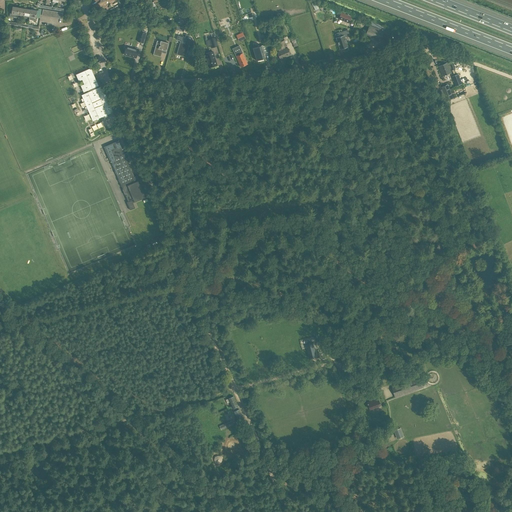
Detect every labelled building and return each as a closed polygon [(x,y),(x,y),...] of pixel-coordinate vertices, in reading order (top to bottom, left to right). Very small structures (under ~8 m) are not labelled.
[(315,10),(319,8),(314,0),(312,0),(310,1),(315,10)] [(18,15),(19,7),(13,6),(12,11),(10,11),(9,16),(13,17),(14,14),(18,15)] [(341,13),(339,19),(349,23),(351,17),(341,13)] [(381,39),(385,30),(370,24),(366,33),(381,39)] [(340,49),(343,48),(344,50),(345,51),(347,50),(348,49),(347,47),(348,47),(347,44),(347,43),(346,38),(345,38),(344,36),(350,34),(348,29),(341,31),(342,35),(336,37),(340,49)] [(144,42),(146,33),(140,31),(138,40),(144,42)] [(242,32),(236,35),(239,41),(245,38),(242,32)] [(264,33),(261,34),(261,35),(261,34),(264,33),(265,38),(262,39),(264,46),(267,45),(269,50),(268,51),(269,51),(264,33)] [(185,38),(178,36),(176,40),(180,41),(177,54),(185,57),(189,46),(193,47),(194,41),(190,40),(191,39),(187,38),(188,35),(186,34),(185,38)] [(215,37),(209,39),(209,40),(211,45),(211,48),(218,46),(215,37)] [(283,50),(282,48),(287,46),(284,40),(276,44),(279,52),(277,53),(280,59),(281,59),(282,61),(284,60),(284,58),(290,55),(287,48),(283,50)] [(160,41),(157,41),(153,55),(161,57),(162,52),(164,53),(165,51),(166,51),(168,43),(160,41)] [(126,47),(124,54),(136,57),(138,50),(126,47)] [(261,47),(253,49),(257,61),(265,59),(261,47)] [(213,52),(205,54),(209,67),(217,65),(213,52)] [(241,67),(247,64),(242,53),(236,56),(241,67)] [(443,76),(450,73),(447,63),(439,66),(443,76)] [(95,87),(98,86),(90,69),(77,75),(79,81),(85,78),(87,83),(81,86),(84,92),(89,89),(90,92),(82,95),(93,120),(112,112),(102,87),(96,89),(95,87)] [(453,76),(456,86),(461,84),(457,75),(453,76)] [(449,86),(443,88),(448,100),(454,98),(449,86)] [(124,154),(120,144),(119,142),(105,147),(109,156),(108,156),(121,185),(128,202),(127,202),(130,210),(135,208),(133,202),(145,197),(138,181),(139,181),(137,175),(134,177),(126,158),(129,157),(127,153),(124,154)] [(305,345),(309,358),(309,357),(316,355),(316,356),(313,343),(306,345),(305,345)] [(395,398),(424,387),(420,377),(391,387),(395,398)] [(236,403),(233,396),(226,400),(227,403),(230,402),(231,405),(232,405),(233,408),(237,406),(236,403)] [(369,409),(381,405),(378,398),(367,402),(369,409)] [(238,420),(243,418),(239,410),(234,412),(238,420)] [(397,439),(404,436),(401,428),(393,430),(397,439)]
